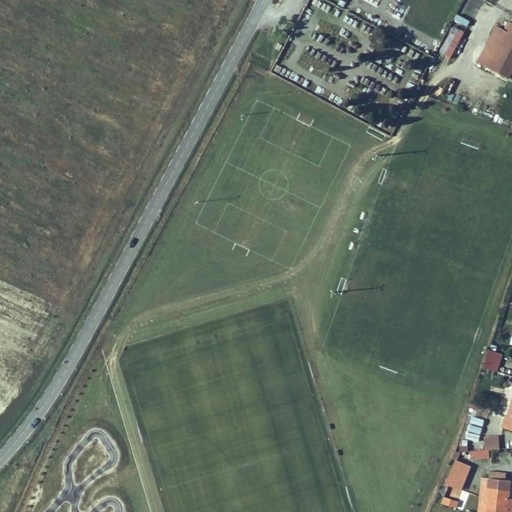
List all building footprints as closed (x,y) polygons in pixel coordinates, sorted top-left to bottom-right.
[(321,0),(316,0),(314,4),(327,13),(332,6),(321,0)] [(511,65),(511,25),(510,24),(484,70),(504,81),(511,65)] [(439,54),(451,60),(465,32),(452,26),(439,54)] [(483,368),(497,372),(503,355),(489,350),(483,368)] [(483,427),(485,421),(472,417),(470,423),(483,427)] [(502,429),(511,432),(511,422),(505,420),(502,429)] [(471,425),(467,435),(479,438),(482,429),(471,425)] [(471,452),(471,459),(490,459),(490,450),(500,450),(499,436),(485,437),(485,451),(471,452)] [(468,469),(455,463),(445,485),(458,491),(468,469)] [(490,477),(506,479),(507,472),(491,470),(490,477)] [(490,477),(486,511),(509,511),(511,499),(511,490),(511,479),(506,479),(490,477)] [(463,508),(469,493),(463,491),(458,506),(463,508)]
